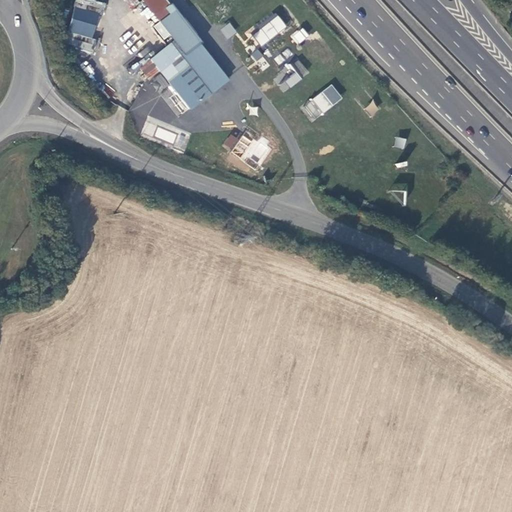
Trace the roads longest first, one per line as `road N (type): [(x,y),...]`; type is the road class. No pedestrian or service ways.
road 1 (tertiary): [(107,145),(354,239),(511,325)]
road 2 (trunk): [(398,45),(511,164)]
road 3 (trunk): [(511,97),(416,0)]
